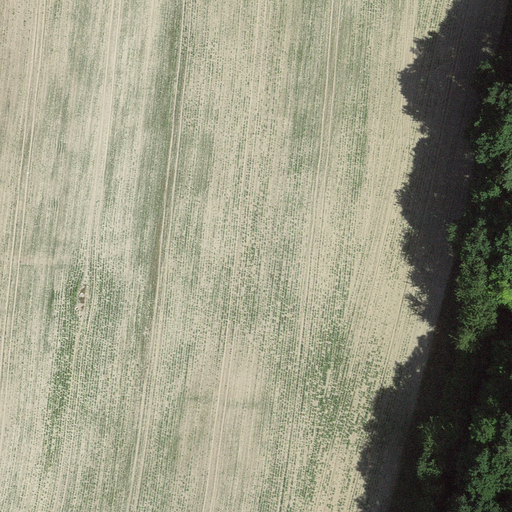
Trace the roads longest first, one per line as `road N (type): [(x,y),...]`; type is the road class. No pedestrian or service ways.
road 1 (track): [(456,511),(479,421),(511,343)]
road 2 (track): [(479,421),(511,294)]
